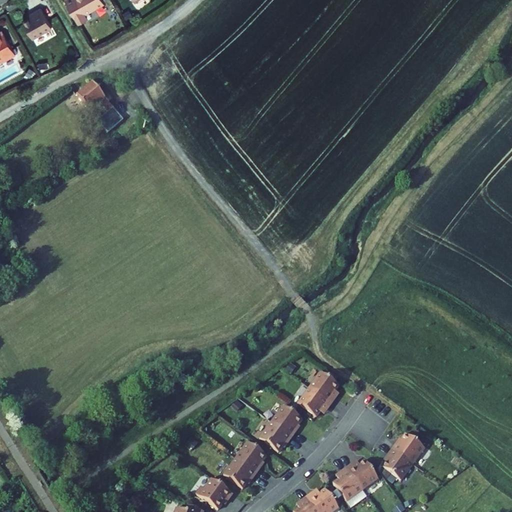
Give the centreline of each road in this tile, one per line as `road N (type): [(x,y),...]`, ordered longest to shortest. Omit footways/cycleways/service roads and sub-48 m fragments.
road 1 (track): [(118,52),(170,152),(309,312),(311,353),(354,384),(359,404)]
road 2 (unclassified): [(199,0),(0,120)]
road 3 (residential): [(359,404),(320,453),(254,511)]
